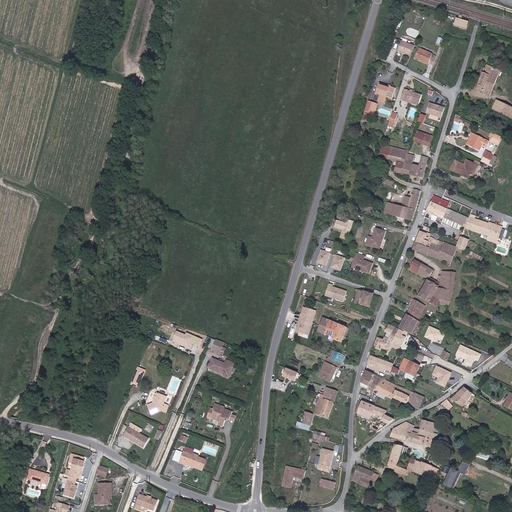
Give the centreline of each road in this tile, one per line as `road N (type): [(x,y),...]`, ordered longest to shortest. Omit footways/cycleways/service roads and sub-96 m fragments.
road 1 (tertiary): [(255,511),(278,336),(377,3)]
road 2 (residential): [(470,48),(361,366),(348,466)]
road 3 (residential): [(348,466),(372,441),(511,346)]
road 4 (tertiary): [(0,423),(69,435),(132,466)]
road 5 (tertiary): [(250,511),(172,489),(132,466)]
